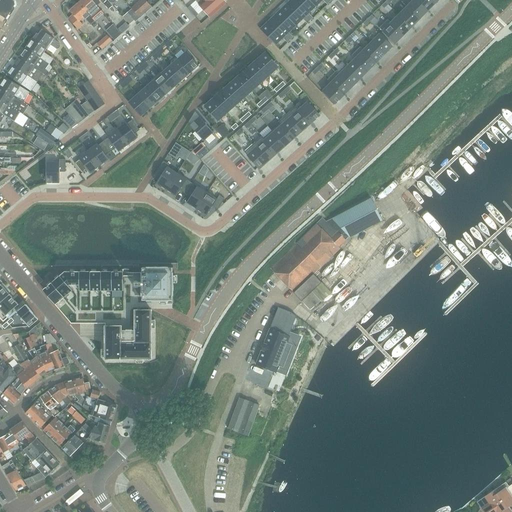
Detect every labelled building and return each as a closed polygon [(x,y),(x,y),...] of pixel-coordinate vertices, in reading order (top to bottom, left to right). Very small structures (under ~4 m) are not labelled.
[(0,15),(7,20),(17,5),(16,1),(15,0),(0,0),(0,1),(0,15)] [(91,0),(81,0),(78,3),(95,21),(103,13),(97,6),(91,0)] [(107,0),(91,0),(97,6),(102,2),(103,4),(104,5),(108,10),(113,6),(107,0)] [(138,0),(130,7),(138,17),(151,6),(145,0),(138,0)] [(222,0),(205,0),(199,5),(210,17),(225,3),(222,0)] [(290,0),(280,10),(296,26),(306,16),(290,0)] [(316,7),(309,0),(290,0),(306,16),(316,7)] [(420,20),(427,12),(415,0),(413,0),(407,7),(420,20)] [(435,4),(431,0),(415,0),(427,12),(435,4)] [(95,22),(78,3),(69,11),(73,15),(68,19),(78,29),(83,25),(80,21),(84,18),(91,26),(92,25),(94,28),(97,25),(95,22)] [(420,20),(407,7),(399,15),(412,27),(420,20)] [(286,35),(296,26),(280,10),(270,19),(286,35)] [(446,22),(454,15),(450,10),(442,17),(446,22)] [(127,13),(123,17),(129,25),(134,21),(127,13)] [(412,27),(399,15),(391,23),(404,35),(412,27)] [(286,35),(270,19),(260,29),(276,45),(286,35)] [(404,35),(391,23),(388,19),(379,28),(395,44),(404,35)] [(118,29),(122,34),(130,27),(126,23),(118,29)] [(115,41),(122,34),(118,29),(111,36),(115,41)] [(38,32),(33,39),(46,49),(47,49),(53,40),(54,39),(42,30),(40,34),(38,32)] [(426,38),(429,42),(436,35),(433,31),(426,38)] [(371,43),(384,55),(392,47),(380,34),(371,43)] [(107,36),(98,44),(102,49),(112,41),(107,36)] [(46,49),(33,39),(26,48),(49,64),(53,59),(43,53),(46,49)] [(376,63),(384,55),(371,43),(364,50),(376,63)] [(368,72),(376,63),(364,50),(360,47),(351,56),(355,59),(368,72)] [(26,48),(20,57),(43,73),(46,77),(52,68),(49,64),(26,48)] [(178,59),(190,73),(198,65),(186,52),(178,59)] [(269,75),(278,67),(265,53),(257,61),(269,75)] [(14,66),(37,82),(43,73),(20,57),(14,66)] [(170,67),(182,80),(190,73),(178,59),(170,67)] [(368,72),(355,59),(348,67),(360,79),(368,72)] [(248,68),(261,83),(269,75),(257,61),(248,68)] [(360,79),(348,67),(346,65),(338,73),(352,87),(360,79)] [(31,91),(37,82),(14,66),(7,75),(21,84),(31,91)] [(162,73),(174,87),(182,80),(170,67),(162,73)] [(261,83),(248,68),(239,76),(252,90),(261,83)] [(327,80),(331,83),(343,96),(352,87),(338,73),(336,71),(327,80)] [(152,79),(153,81),(165,95),(174,87),(162,73),(161,72),(152,79)] [(239,76),(231,83),(244,98),(252,90),(239,76)] [(6,78),(0,86),(0,87),(24,102),(27,97),(30,93),(19,86),(6,78)] [(79,88),(85,97),(94,90),(88,81),(79,88)] [(165,95),(153,81),(146,88),(157,102),(165,95)] [(294,81),(290,86),(294,90),(299,86),(294,81)] [(235,105),(244,98),(231,83),(222,91),(235,105)] [(323,91),(323,92),(335,104),(343,96),(331,83),(323,91)] [(0,87),(0,100),(8,105),(18,111),(20,113),(23,114),(29,106),(24,102),(0,87)] [(149,109),(157,102),(146,88),(137,95),(149,109)] [(85,97),(88,101),(98,95),(94,90),(85,97)] [(227,113),(235,105),(222,91),(214,98),(227,113)] [(95,111),(91,106),(101,99),(98,95),(88,101),(81,106),(89,115),(95,111)] [(141,116),(149,109),(137,95),(129,103),(141,116)] [(205,106),(218,121),(227,113),(214,98),(205,106)] [(95,111),(105,104),(101,99),(91,106),(95,111)] [(0,100),(0,113),(2,114),(5,116),(14,122),(24,128),(29,119),(23,115),(18,111),(8,105),(0,100)] [(89,116),(89,115),(81,106),(76,100),(70,105),(83,120),(89,116)] [(299,110),(311,123),(320,116),(308,102),(299,110)] [(78,124),(83,120),(70,105),(65,110),(78,124)] [(311,123),(299,110),(296,106),(287,114),(302,131),(311,123)] [(63,120),(72,128),(78,124),(68,114),(63,120)] [(280,124),(293,139),(302,131),(287,114),(278,122),(280,124)] [(213,132),(200,117),(190,126),(204,141),(213,132)] [(126,122),(117,129),(128,145),(138,138),(135,134),(140,130),(132,120),(127,124),(126,122)] [(58,129),(64,135),(69,129),(63,123),(58,129)] [(285,146),(293,139),(280,124),(272,131),(285,146)] [(103,142),(111,152),(116,148),(119,152),(128,145),(117,129),(107,137),(108,138),(103,142)] [(41,130),(37,136),(41,138),(49,143),(51,145),(55,139),(41,130)] [(58,139),(61,135),(55,131),(52,135),(58,139)] [(264,138),(277,153),(285,146),(272,131),(264,138)] [(262,136),(253,144),(268,161),(277,153),(264,138),(262,136)] [(49,143),(41,138),(37,144),(45,149),(49,143)] [(97,144),(88,151),(99,166),(109,159),(106,156),(111,152),(103,142),(98,145),(97,144)] [(176,144),(170,154),(176,158),(179,155),(179,154),(177,153),(182,147),(176,144)] [(259,169),(268,161),(253,144),(244,152),(259,169)] [(200,160),(210,151),(206,147),(196,155),(200,160)] [(90,173),(99,166),(88,151),(78,158),(79,160),(75,163),(82,173),(87,170),(90,173)] [(60,172),(66,172),(66,159),(59,159),(59,162),(47,162),(46,183),(60,183),(60,172)] [(167,190),(177,173),(168,167),(169,165),(164,161),(154,176),(159,179),(157,183),(167,190)] [(180,191),(185,194),(192,183),(177,173),(167,190),(177,196),(180,191)] [(207,193),(192,183),(185,194),(190,197),(187,203),(197,209),(207,193)] [(207,193),(197,209),(207,216),(213,206),(218,210),(225,199),(219,196),(217,199),(207,193)] [(316,224),(296,244),(320,268),(340,249),(338,247),(346,240),(345,240),(346,240),(344,238),(347,235),(350,238),(383,221),(371,198),(326,222),(323,218),(316,224)] [(314,274),(320,268),(296,244),(270,269),(294,293),(310,310),(331,293),(320,281),(314,274)] [(47,287),(43,291),(58,309),(58,310),(59,309),(65,317),(65,318),(66,318),(71,324),(79,324),(80,324),(90,324),(91,324),(101,324),(101,325),(102,325),(102,324),(105,324),(105,349),(105,357),(105,359),(136,359),(143,359),(152,359),(152,328),(151,320),(151,300),(160,300),(167,300),(173,300),(173,267),(142,267),(142,273),(129,273),(123,273),(123,272),(118,272),(113,272),(107,272),(102,272),(96,272),(91,272),(85,272),(80,272),(75,272),(70,272),(65,272),(59,277),(55,280),(51,284),(47,287)] [(0,285),(0,302),(9,295),(0,285)] [(9,295),(0,302),(0,318),(3,322),(8,318),(6,316),(13,309),(18,305),(9,295)] [(26,306),(17,313),(29,328),(39,320),(26,306)] [(296,316),(292,313),(291,312),(278,307),(256,364),(275,371),(278,372),(286,352),(293,355),(300,337),(290,333),(296,316)] [(47,344),(46,345),(49,355),(55,368),(56,370),(65,367),(64,365),(68,364),(69,363),(67,359),(66,358),(62,359),(59,350),(54,353),(51,343),(56,341),(50,334),(45,335),(47,344)] [(37,355),(36,352),(35,349),(29,337),(24,340),(29,352),(34,359),(30,362),(31,364),(41,377),(47,372),(38,355),(37,355)] [(40,347),(41,349),(36,352),(37,355),(38,355),(47,372),(55,368),(49,355),(46,345),(46,344),(40,347)] [(28,361),(18,345),(13,348),(22,364),(28,361)] [(19,363),(12,369),(16,374),(18,378),(27,389),(41,377),(31,364),(25,369),(22,366),(21,367),(19,363)] [(16,374),(12,369),(9,366),(5,371),(4,372),(0,376),(0,390),(3,394),(11,385),(18,378),(16,374)] [(27,389),(18,378),(11,385),(3,394),(13,403),(16,403),(22,395),(27,389)] [(82,378),(73,380),(78,394),(81,393),(87,392),(86,389),(90,387),(89,383),(84,384),(82,378)] [(85,400),(81,393),(78,394),(73,380),(65,383),(68,394),(68,395),(70,396),(75,395),(79,400),(77,402),(79,404),(83,406),(85,400)] [(66,397),(68,395),(68,394),(65,383),(56,386),(66,397)] [(56,386),(49,391),(56,401),(58,404),(63,400),(66,405),(67,404),(68,405),(72,403),(67,397),(66,397),(56,386)] [(49,391),(40,398),(47,406),(56,416),(59,413),(56,410),(55,410),(53,407),(58,404),(56,401),(49,391)] [(98,400),(100,395),(100,393),(93,391),(91,397),(98,400)] [(239,398),(237,404),(228,429),(248,436),(259,405),(239,398)] [(39,399),(25,413),(34,421),(39,414),(46,408),(39,399)] [(93,415),(95,416),(97,417),(112,422),(116,406),(98,401),(93,415)] [(72,407),(69,410),(74,415),(78,412),(72,407)] [(34,421),(41,428),(53,415),(46,408),(39,414),(34,421)] [(85,419),(78,412),(74,415),(82,423),(84,421),(85,419)] [(97,417),(95,416),(94,421),(100,423),(98,427),(95,426),(93,430),(90,435),(88,438),(105,444),(112,422),(97,417)] [(51,438),(64,425),(55,417),(44,430),(44,431),(51,438)] [(8,429),(15,425),(12,420),(6,424),(8,429)] [(12,429),(10,430),(11,432),(17,441),(24,436),(28,441),(30,444),(36,439),(30,432),(22,422),(14,428),(12,429)] [(86,424),(82,427),(90,435),(93,430),(86,424)] [(67,429),(64,425),(51,438),(59,445),(60,445),(71,433),(72,434),(75,430),(71,425),(67,429)] [(0,438),(0,447),(3,453),(14,447),(13,446),(19,443),(17,441),(11,432),(6,435),(0,438)] [(70,457),(83,444),(74,435),(62,448),(70,457)] [(36,439),(23,450),(23,451),(31,460),(29,461),(31,463),(35,459),(36,459),(46,450),(36,439)] [(46,450),(36,459),(41,465),(37,469),(41,473),(32,477),(35,482),(46,478),(50,474),(60,465),(46,450)] [(11,465),(10,466),(12,468),(13,468),(15,471),(7,475),(16,490),(26,486),(11,461),(9,462),(11,465)] [(35,482),(32,477),(24,480),(27,485),(35,482)] [(511,484),(481,506),(484,511),(511,511),(507,506),(511,503),(511,484)]
